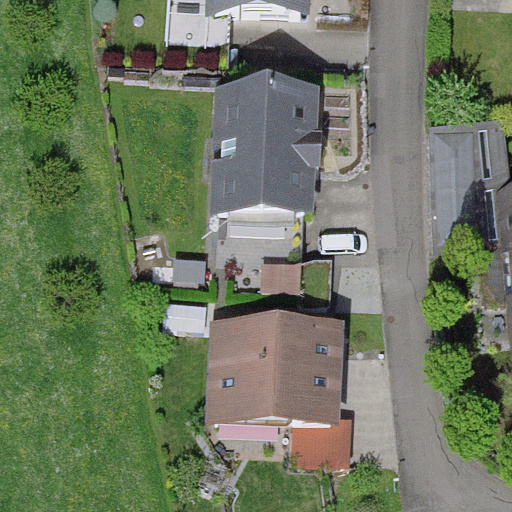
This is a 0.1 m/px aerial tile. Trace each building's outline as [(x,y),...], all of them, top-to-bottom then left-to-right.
[(206,0),(205,13),(310,15),(310,0),(206,0)] [(216,85),(210,214),(315,211),(321,85),(216,85)] [(504,121),(428,126),(436,253),(501,248),(497,190),(509,189),(504,121)] [(511,188),(509,189),(497,190),(501,248),(511,349),(511,188)] [(206,260),(174,258),(173,280),(205,282),(206,260)] [(302,265),(262,263),(261,293),(300,295),(302,265)] [(210,319),(205,423),(292,423),(339,425),(339,419),(345,321),(210,319)] [(351,419),(339,419),(339,425),(292,423),(290,467),(349,469),(351,419)]
